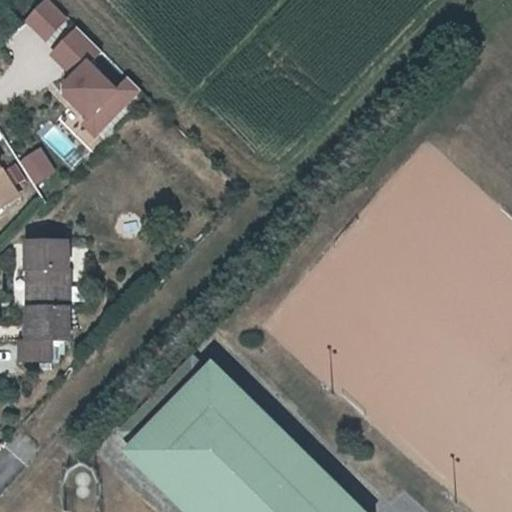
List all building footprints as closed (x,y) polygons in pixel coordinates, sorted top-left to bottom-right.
[(52,1),(31,21),(51,42),(72,21),(52,1)] [(151,92),(81,25),(53,55),(77,78),(58,97),(71,110),(63,118),(96,150),(151,92)] [(0,156),(0,221),(30,202),(0,156)] [(24,348),(24,368),(54,368),(54,348),(74,348),(75,276),(75,249),(32,249),(31,276),(40,276),(40,313),(31,312),(30,348),(24,348)] [(31,276),(31,312),(40,313),(40,276),(31,276)] [(193,511),(373,511),(225,364),(134,455),(193,511)]
